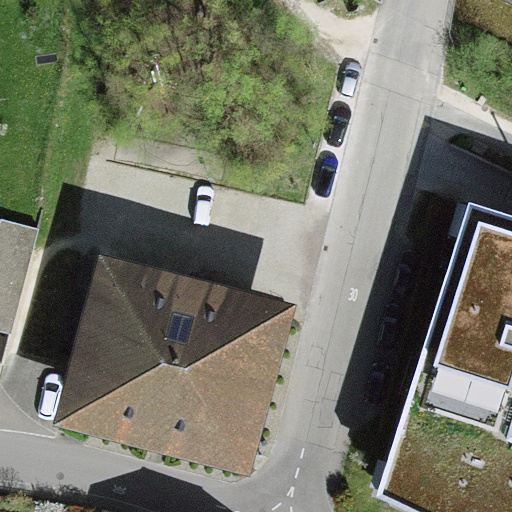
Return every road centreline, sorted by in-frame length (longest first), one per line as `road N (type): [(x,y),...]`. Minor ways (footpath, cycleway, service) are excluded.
road 1 (residential): [(284,511),(414,0)]
road 2 (unclassified): [(0,455),(89,470),(234,511)]
